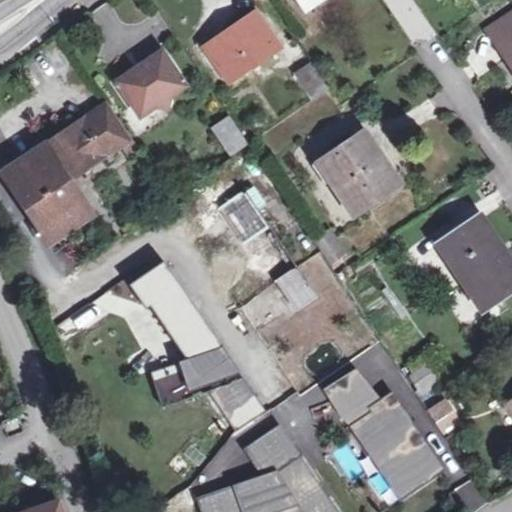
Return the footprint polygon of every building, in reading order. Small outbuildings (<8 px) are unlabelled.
[(298,0),(305,9),(317,0),(298,0)] [(511,13),(487,31),(511,68),(511,13)] [(230,38),(210,53),(230,81),(277,47),(256,15),(228,34),(230,38)] [(230,38),(228,34),(208,49),(210,53),(230,38)] [(52,48),(43,55),(64,82),(73,75),(52,48)] [(118,84),(134,107),(138,105),(145,115),(155,108),(185,87),(163,54),(118,84)] [(318,73),(301,85),(312,102),(329,90),(318,73)] [(138,105),(134,107),(141,118),(145,115),(138,105)] [(88,213),(68,182),(131,139),(110,107),(8,174),(51,239),(88,213)] [(249,145),(231,118),(216,129),(235,155),(249,145)] [(363,136),(321,165),(355,213),(397,185),(363,136)] [(244,189),(217,204),(238,244),(266,229),(244,189)] [(511,266),(480,220),(442,244),(484,305),(511,285),(511,266)] [(343,256),(329,235),(316,243),(330,264),(343,256)] [(157,264),(132,281),(189,363),(157,373),(165,402),(209,388),(236,426),(259,410),(157,264)] [(291,309),(313,297),(295,265),(273,277),(291,309)] [(142,355),(124,363),(131,377),(149,369),(142,355)] [(433,363),(411,377),(421,390),(442,376),(433,363)] [(356,371),(325,391),(395,495),(437,467),(390,397),(379,405),(356,371)] [(425,409),(441,435),(460,423),(444,397),(425,409)] [(336,511),(279,426),(249,447),(267,474),(201,499),(205,511),(336,511)] [(17,509),(18,511),(32,511),(39,509),(37,502),(17,509)] [(62,511),(59,502),(39,509),(32,511),(62,511)]
